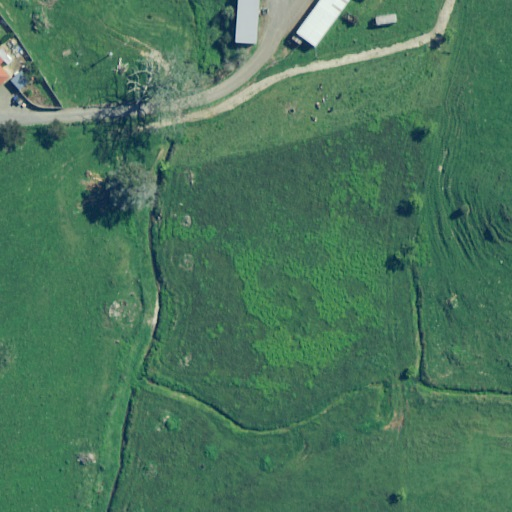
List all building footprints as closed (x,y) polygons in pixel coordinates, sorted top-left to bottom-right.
[(237,0),(235,43),(257,45),(259,0),(237,0)] [(349,0),(320,0),(296,34),(304,40),(315,48),(349,0)] [(400,20),(388,6),(381,11),(394,26),(400,20)] [(42,47),(34,52),(56,86),(64,81),(42,47)] [(0,61),(0,84),(12,76),(0,61)]
